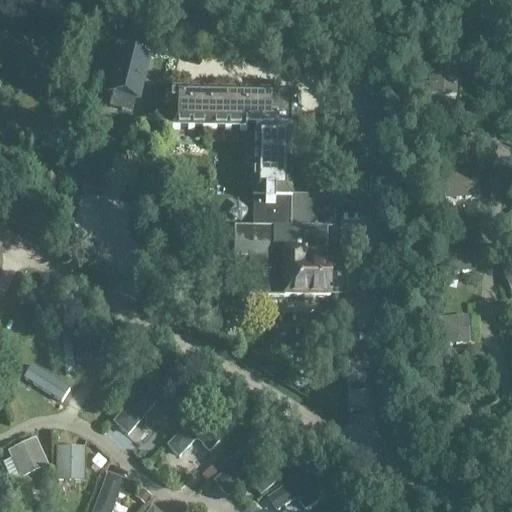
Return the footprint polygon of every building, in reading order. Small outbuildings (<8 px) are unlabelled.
[(149,60),(121,53),(110,94),(139,101),(149,60)] [(428,96),(454,96),(454,63),(428,63),(428,96)] [(495,121),(511,122),(511,107),(511,77),(497,77),(495,121)] [(331,262),(328,262),(327,230),(327,200),(292,200),(293,139),(291,139),(291,133),(296,133),(297,97),(173,93),(172,130),(261,133),(261,139),(254,138),(252,228),(234,228),(233,259),(250,259),(249,298),(281,298),(331,298),(348,298),(349,263),(331,262)] [(115,147),(95,142),(83,189),(103,194),(115,147)] [(477,198),(475,172),(442,174),(444,200),(477,198)] [(476,273),(473,247),(440,250),(443,276),(476,273)] [(469,345),(467,319),(434,322),(437,348),(469,345)] [(149,378),(158,386),(166,377),(157,369),(149,378)] [(159,399),(146,388),(114,424),(128,436),(159,399)] [(470,418),(457,395),(428,412),(441,434),(470,418)] [(196,440),(209,452),(219,441),(196,419),(169,448),(179,458),(196,440)] [(7,455),(11,464),(19,482),(47,469),(34,443),(7,455)] [(73,484),(72,485),(85,485),(85,474),(84,474),(84,452),(59,452),(59,484),(73,484)] [(228,496),(264,464),(252,452),(216,484),(228,496)] [(107,476),(93,511),(112,511),(123,482),(107,476)] [(276,511),(279,511),(297,500),(305,511),(306,511),(318,504),(300,478),(268,501),(276,511)]
